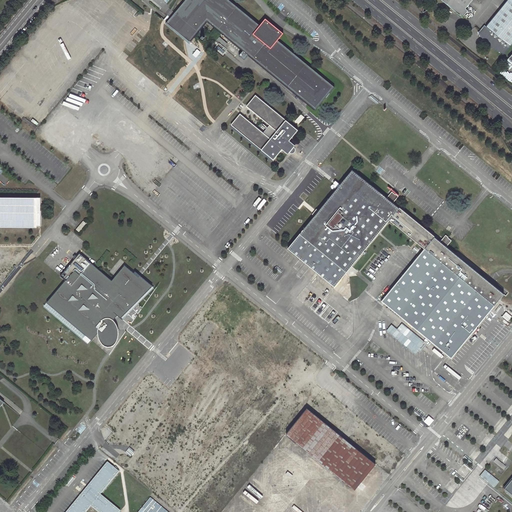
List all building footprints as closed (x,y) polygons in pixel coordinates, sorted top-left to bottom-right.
[(260,25),(229,0),(185,0),(175,13),(167,23),(189,41),(208,20),(222,32),(309,103),(316,109),(334,86),(278,40),(284,33),(278,28),(271,22),(266,18),(260,25)] [(443,0),(463,16),(469,9),(466,7),(472,0),(443,0)] [(478,33),(488,45),(504,54),(511,43),(511,0),(507,0),(486,26),(484,25),(478,33)] [(299,130),(256,95),(247,106),(263,119),(277,131),(271,139),(257,127),(241,114),(231,125),(274,160),(283,149),(289,154),(290,152),(293,153),(295,152),(296,150),(294,147),(296,145),(290,140),(299,130)] [(352,266),(390,219),(416,241),(418,243),(425,248),(419,255),(382,301),(452,358),(499,300),(504,294),(455,253),(446,246),(448,243),(445,241),(443,238),(440,241),(434,236),(435,236),(400,207),(399,208),(393,203),(396,200),(393,198),(390,195),(388,198),(385,196),(353,169),(340,185),(338,187),(318,212),(315,215),(288,248),(298,257),(335,286),(347,272),(349,275),(356,274),(358,271),(352,266)] [(0,198),(0,225),(40,225),(41,199),(0,198)] [(61,276),(66,280),(45,305),(89,343),(99,332),(100,336),(101,340),(102,343),(105,345),(109,346),(112,345),(116,342),(118,336),(118,329),(116,324),(113,320),(118,315),(121,318),(153,286),(140,275),(139,277),(138,276),(125,265),(112,280),(80,253),(61,276)] [(355,489),(376,464),(308,408),(287,433),(355,489)] [(128,449),(126,452),(131,456),(135,450),(130,446),(128,449)] [(505,465),(497,458),(494,461),(503,468),(505,465)] [(119,511),(121,510),(101,494),(120,471),(107,461),(67,511),(86,511),(91,506),(98,511),(119,511)] [(139,511),(166,511),(150,499),(139,511)]
